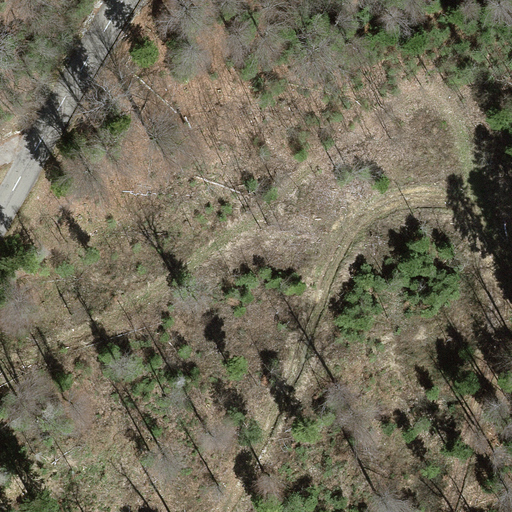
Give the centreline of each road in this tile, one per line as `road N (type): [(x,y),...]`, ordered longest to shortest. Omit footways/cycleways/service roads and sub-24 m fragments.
road 1 (track): [(233,511),(353,231),(408,186),(479,211),(497,322)]
road 2 (secondary): [(0,212),(122,0)]
road 3 (track): [(419,511),(511,286)]
